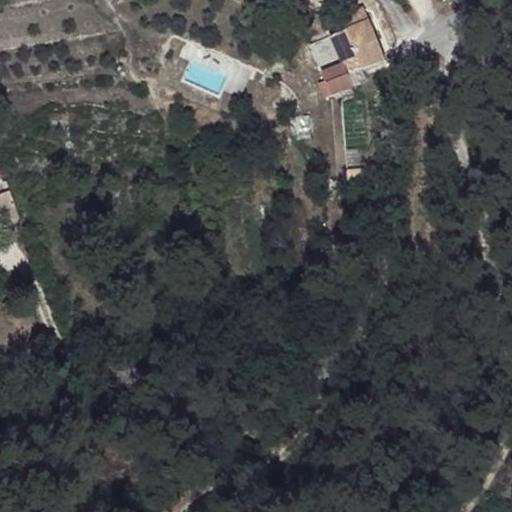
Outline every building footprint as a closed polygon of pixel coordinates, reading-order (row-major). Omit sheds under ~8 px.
[(366,22),(362,12),(340,19),(344,29),(366,22)] [(380,63),(366,22),(344,29),(354,62),(359,60),(362,69),(380,63)] [(354,62),(344,29),(302,43),(313,73),(320,89),(362,69),(359,60),(354,62)] [(320,89),(313,73),(291,80),(301,107),(323,99),(320,89)] [(231,175),(232,162),(216,160),(213,172),(231,175)] [(0,211),(3,221),(22,213),(9,178),(0,180),(0,184),(1,187),(0,187),(0,211)]
